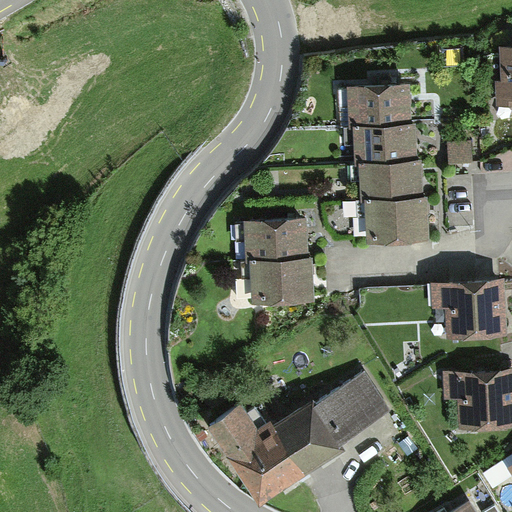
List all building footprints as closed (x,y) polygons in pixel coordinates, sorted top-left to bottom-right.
[(511,46),(504,47),(507,85),(499,86),(500,103),(511,102),(511,46)] [(401,77),(353,80),(355,119),(404,116),(401,77)] [(408,116),(360,119),(362,159),(410,156),(408,116)] [(470,142),(450,143),(451,160),(470,159),(470,142)] [(415,156),(367,159),(369,199),(417,196),(415,156)] [(422,196),(373,199),(376,238),(424,235),(422,196)] [(298,218),(249,221),(252,261),(300,258),(298,218)] [(305,257),(256,261),(259,300),(307,297),(305,257)] [(499,281),(434,285),(437,332),(502,328),(499,281)] [(511,370),(447,373),(448,418),(511,416),(511,370)] [(311,402),(274,426),(307,476),(346,451),(342,445),(392,412),(366,372),(314,407),(311,402)] [(241,406),(207,428),(260,508),(307,476),(274,426),(271,422),(258,430),(241,406)] [(472,511),(467,503),(451,511),(472,511)]
